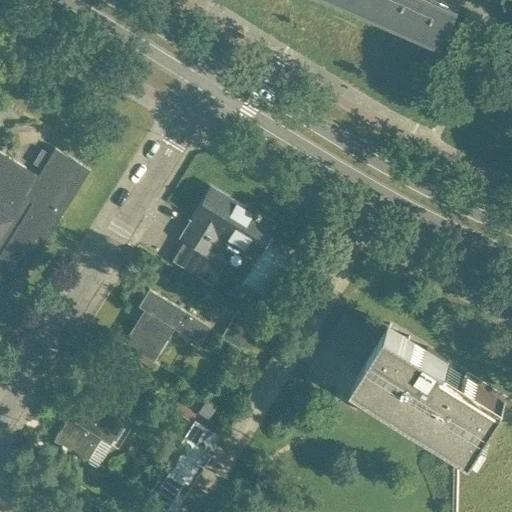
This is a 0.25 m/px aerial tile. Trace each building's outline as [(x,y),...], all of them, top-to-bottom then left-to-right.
[(339,0),(376,16),(383,0),(339,0)] [(383,0),(376,16),(442,45),(460,6),(458,6),(457,8),(438,0),(383,0)] [(0,310),(15,286),(15,287),(47,237),(59,217),(64,210),(89,169),(55,147),(37,174),(0,151),(0,310)] [(253,214),(210,187),(191,217),(192,217),(181,236),(185,238),(186,239),(174,259),(210,282),(223,261),(206,250),(207,249),(217,233),(253,255),(273,223),(258,213),(259,211),(256,209),(253,214)] [(209,325),(148,288),(139,303),(147,308),(126,342),(123,340),(123,341),(133,348),(132,349),(138,352),(139,351),(158,363),(181,328),(199,340),(209,325)] [(239,348),(256,321),(239,310),(222,337),(239,348)] [(511,511),(511,398),(468,371),(467,372),(389,322),(381,335),(355,377),(374,390),(371,396),(368,394),(367,396),(458,453),(456,511),(511,511)] [(137,388),(125,409),(136,416),(149,395),(137,388)] [(54,438),(53,439),(61,444),(86,460),(101,436),(117,446),(126,451),(143,424),(134,419),(87,389),(77,405),(80,407),(74,418),(69,415),(70,414),(69,413),(54,438)] [(160,426),(178,437),(179,438),(191,420),(171,408),(160,426)] [(183,436),(138,507),(140,508),(142,505),(153,511),(169,511),(181,493),(177,491),(184,481),(187,483),(199,464),(203,466),(211,453),(207,451),(183,436)]
